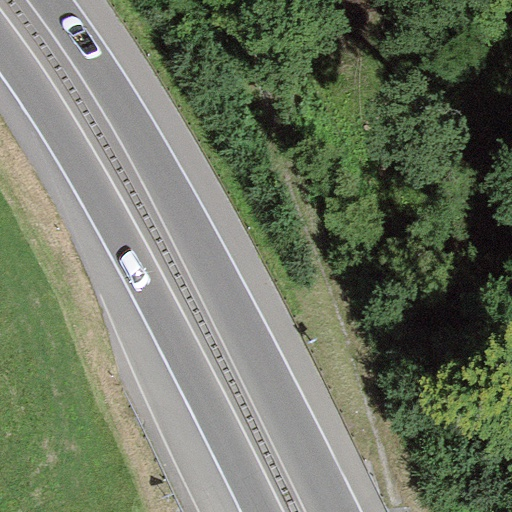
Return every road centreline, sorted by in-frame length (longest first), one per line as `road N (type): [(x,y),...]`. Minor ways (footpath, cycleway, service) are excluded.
road 1 (motorway): [(335,511),(137,129),(50,0)]
road 2 (motorway): [(0,41),(100,196),(262,511)]
